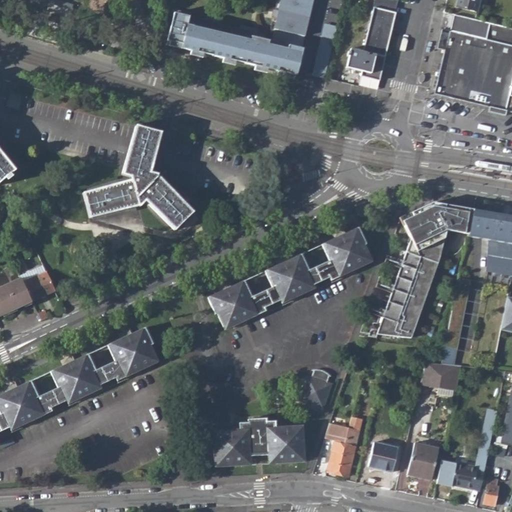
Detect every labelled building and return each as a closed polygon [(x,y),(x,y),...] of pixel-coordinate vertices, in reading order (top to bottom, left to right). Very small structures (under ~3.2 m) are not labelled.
[(302,45),(312,0),(281,0),(279,11),(273,10),(272,15),(278,17),(272,38),(302,45)] [(346,69),(380,76),(397,0),(374,0),(363,52),(350,50),(349,53),(347,52),(346,56),(348,57),(346,69)] [(459,0),(457,10),(479,15),(482,0),(459,0)] [(174,9),(166,44),(296,76),(296,72),(302,49),(301,49),(271,42),(254,38),(256,29),(240,25),(239,29),(220,24),(221,21),(205,17),(204,20),(189,17),(190,13),(174,9)] [(325,24),(316,63),(328,66),(337,27),(325,24)] [(511,111),(511,45),(451,31),(435,92),(453,97),(490,106),(489,111),(506,115),(508,110),(511,111)] [(301,49),(302,45),(272,38),(271,42),(301,49)] [(316,63),(313,76),(324,79),(328,66),(316,63)] [(8,105),(19,108),(22,95),(11,93),(8,105)] [(160,137),(138,131),(128,179),(122,190),(90,200),(96,220),(141,206),(151,209),(179,235),(193,216),(158,185),(153,178),(160,137)] [(0,182),(12,173),(0,157),(0,182)] [(402,221),(439,203),(432,202),(400,218),(402,221)] [(468,234),(473,209),(439,203),(402,221),(410,239),(376,334),(410,338),(440,256),(445,229),(468,234)] [(511,272),(511,215),(473,209),(468,234),(467,236),(488,240),(486,271),(511,276),(511,272)] [(282,303),(314,288),(313,285),(329,277),(331,280),(364,265),(362,262),(370,258),(364,245),(366,244),(358,227),(345,233),(335,238),(321,244),(329,260),(309,270),(301,254),(288,260),(277,265),(264,271),(272,287),(251,296),(244,280),(231,286),(221,291),(208,297),(215,314),(217,313),(223,327),(232,323),(233,326),(265,311),(264,308),(280,300),(282,303)] [(343,228),(339,231),(336,234),(335,238),(345,233),(343,228)] [(288,260),(286,255),(279,259),(277,265),(288,260)] [(13,258),(20,272),(24,270),(18,256),(13,258)] [(0,316),(32,302),(23,284),(20,275),(14,264),(0,270),(0,316)] [(23,284),(47,274),(44,265),(20,275),(23,284)] [(32,302),(55,292),(47,274),(23,284),(32,302)] [(229,281),(224,285),(221,291),(231,286),(229,281)] [(511,297),(507,297),(501,330),(511,331),(511,297)] [(39,314),(42,321),(48,319),(45,311),(39,314)] [(11,429),(52,411),(50,407),(73,397),(75,400),(101,388),(99,385),(116,377),(117,381),(150,365),(149,362),(157,358),(151,345),(153,344),(145,327),(132,333),(121,339),(107,345),(115,361),(96,370),(88,354),(50,371),(57,387),(38,396),(31,380),(17,386),(0,394),(0,429),(9,426),(11,429)] [(129,328),(126,331),(125,331),(121,338),(121,339),(132,333),(129,328)] [(63,365),(74,360),(72,355),(67,359),(63,365)] [(420,385),(451,390),(456,391),(461,366),(441,364),(425,362),(420,385)] [(364,375),(372,376),(371,381),(380,383),(383,370),(380,370),(368,368),(366,367),(364,375)] [(307,375),(298,400),(323,409),(332,384),(327,382),(330,375),(323,370),(314,369),(312,376),(307,375)] [(15,381),(12,383),(8,387),(6,391),(17,386),(15,381)] [(511,396),(502,444),(511,445),(511,396)] [(480,439),(490,441),(496,411),(487,409),(480,439)] [(352,417),(349,428),(337,474),(348,476),(362,419),(352,417)] [(267,455),(276,455),(277,463),(295,462),(295,459),(304,459),(303,443),(301,443),(301,425),(277,427),(277,421),(268,421),(268,418),(248,419),(248,422),(239,423),(239,429),(214,430),(215,448),(213,448),(214,463),(223,463),(223,466),(242,466),(241,456),(250,456),(267,455)] [(337,474),(349,428),(329,423),(326,433),(335,436),(334,441),(327,472),(337,474)] [(480,439),(476,458),(486,461),(490,441),(480,439)] [(398,448),(373,442),(367,466),(392,472),(392,471),(398,448)] [(431,480),(439,448),(414,443),(407,472),(408,472),(422,475),(421,478),(431,480)] [(400,472),(405,450),(405,449),(398,448),(392,471),(400,472)] [(268,464),(277,463),(276,455),(267,455),(268,464)] [(241,456),(242,466),(251,465),(250,456),(241,456)] [(474,467),(441,460),(436,483),(451,487),(451,484),(480,490),(486,461),(476,458),(474,467)] [(488,478),(484,500),(494,503),(497,486),(496,486),(497,480),(488,478)]
